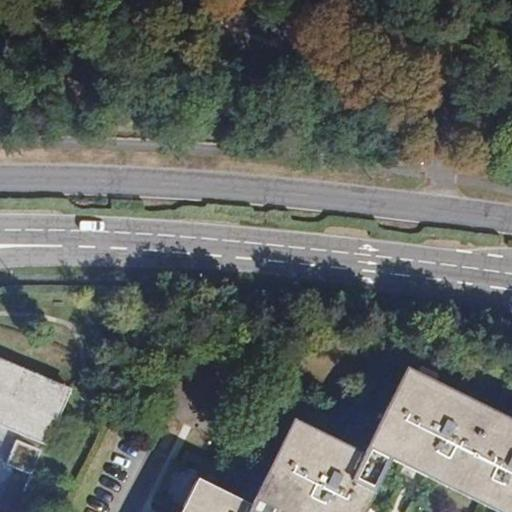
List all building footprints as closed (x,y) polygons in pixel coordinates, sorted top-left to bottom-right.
[(0,418),(47,439),(70,386),(0,356),(0,418)] [(507,506),(511,509),(511,426),(409,375),(375,440),(420,463),(507,506)] [(358,511),(362,505),(381,468),(295,426),(261,492),(300,511),(358,511)] [(33,471),(43,448),(18,438),(8,460),(33,471)] [(257,511),(201,483),(187,511),(257,511)]
